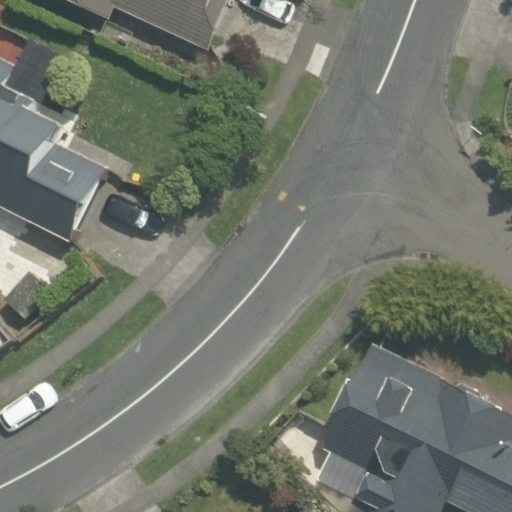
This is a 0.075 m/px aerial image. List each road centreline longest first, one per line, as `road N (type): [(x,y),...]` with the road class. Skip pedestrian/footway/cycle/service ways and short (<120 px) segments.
road 1 (unclassified): [(0,487),(173,376),(380,163)]
road 2 (unclassified): [(380,163),(435,0)]
road 3 (residential): [(380,163),(511,242)]
